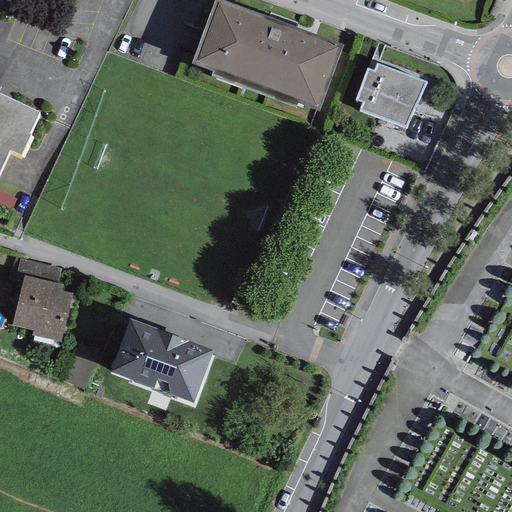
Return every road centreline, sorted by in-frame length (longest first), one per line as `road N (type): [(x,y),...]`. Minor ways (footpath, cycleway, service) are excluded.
road 1 (residential): [(497,87),(292,511)]
road 2 (residential): [(333,0),(486,57)]
